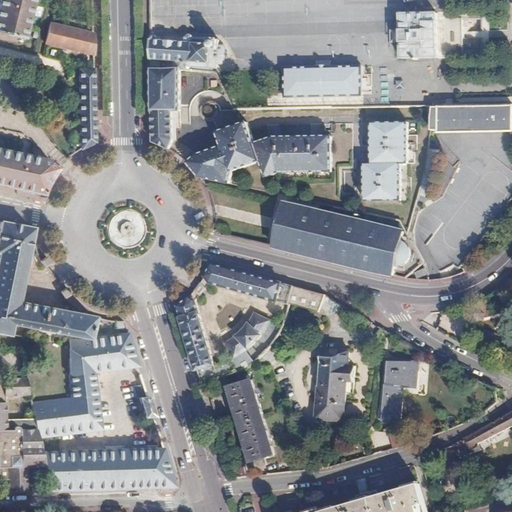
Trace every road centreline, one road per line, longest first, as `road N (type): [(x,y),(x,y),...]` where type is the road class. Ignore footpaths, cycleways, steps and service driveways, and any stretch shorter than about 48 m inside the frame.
road 1 (residential): [(204,492),(402,460),(511,403)]
road 2 (secondary): [(511,250),(464,285),(424,292),(261,260)]
road 3 (secondary): [(204,492),(140,275)]
road 4 (residential): [(204,492),(168,502),(0,504)]
road 5 (secondary): [(122,0),(125,183)]
road 6 (residential): [(388,296),(411,328),(511,378)]
road 7 (secondary): [(388,296),(453,297),(511,261)]
road 8 (secondary): [(261,260),(388,296)]
